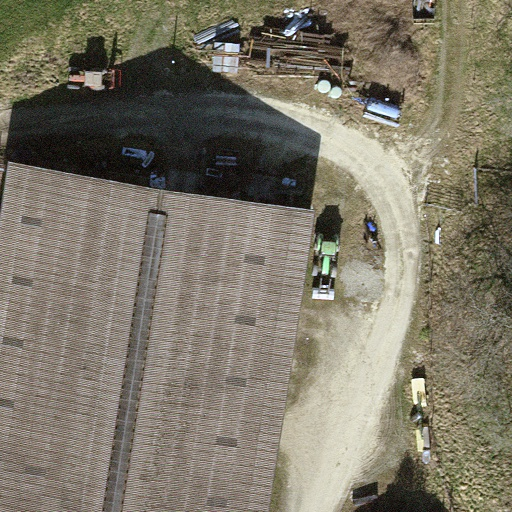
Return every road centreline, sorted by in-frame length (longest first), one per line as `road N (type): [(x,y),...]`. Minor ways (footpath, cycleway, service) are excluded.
road 1 (track): [(318,511),(398,269),(398,223),(387,192),(350,155),(292,126),(0,120)]
road 2 (track): [(451,0),(448,105),(387,192)]
